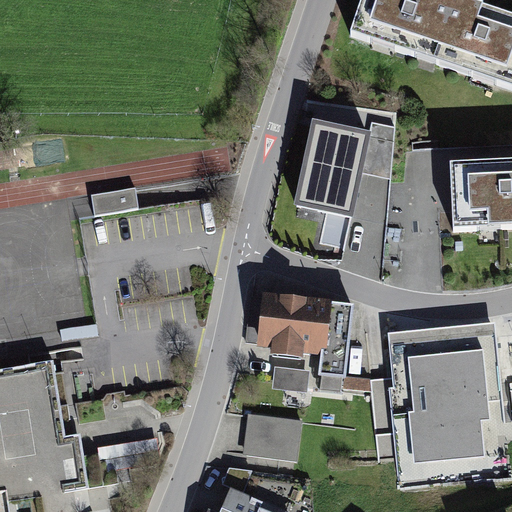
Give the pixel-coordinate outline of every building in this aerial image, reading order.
[(511,98),(511,22),(495,17),(442,0),(354,0),(340,42),(511,98)] [(291,209),(349,222),(367,144),(309,131),(291,209)] [(443,238),(511,234),(511,163),(510,163),(440,166),(443,238)] [(135,191),(91,200),(94,222),(141,213),(135,191)] [(323,307),(259,300),(253,356),(267,358),(266,362),(299,366),(300,360),(317,362),(323,307)] [(511,476),(511,465),(494,321),(388,327),(401,489),(511,476)] [(319,393),(320,372),(275,372),(275,392),(319,393)] [(301,418),(249,412),(243,456),(295,463),(301,418)] [(102,451),(106,471),(160,461),(156,441),(102,451)] [(275,511),(235,497),(229,511),(275,511)]
